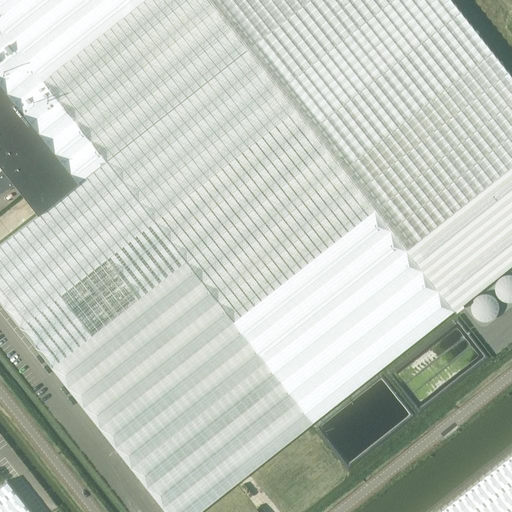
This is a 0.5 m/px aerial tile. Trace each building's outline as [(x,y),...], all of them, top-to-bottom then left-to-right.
[(0,302),(165,511),(199,511),(454,310),(208,0),(0,0),(0,165),(15,184),(24,195),(37,211),(39,214),(0,244),(0,302)] [(208,0),(454,310),(455,312),(464,305),(463,303),(511,263),(511,76),(451,0),(208,0)] [(0,165),(0,192),(15,184),(0,165)] [(459,320),(393,369),(396,373),(405,366),(407,370),(414,365),(419,372),(408,380),(422,400),(432,393),(434,395),(486,357),(459,320)] [(511,511),(511,453),(437,511),(511,511)] [(0,511),(31,511),(7,481),(0,486),(0,511)]
